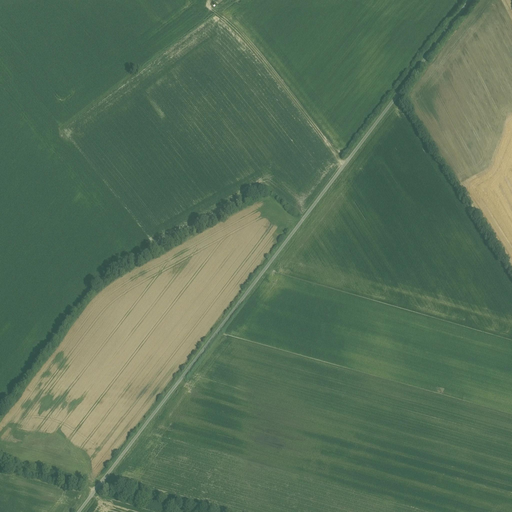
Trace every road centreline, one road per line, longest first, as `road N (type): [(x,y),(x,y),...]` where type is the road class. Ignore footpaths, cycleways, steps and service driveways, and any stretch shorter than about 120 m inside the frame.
road 1 (unclassified): [(469,0),(78,511)]
road 2 (track): [(344,165),(218,0)]
road 3 (track): [(0,459),(186,511)]
